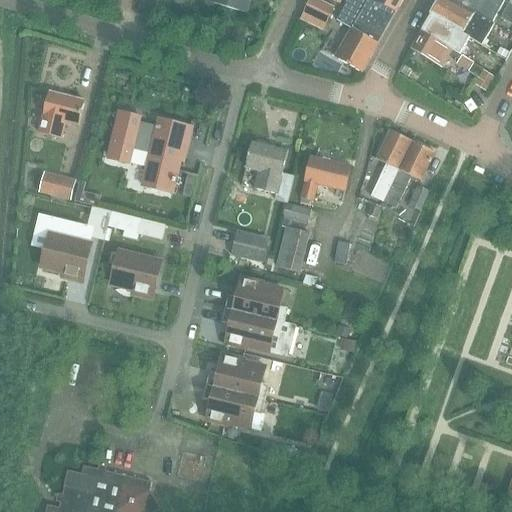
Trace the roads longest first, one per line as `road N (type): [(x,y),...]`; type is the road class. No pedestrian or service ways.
road 1 (residential): [(177,344),(242,70)]
road 2 (residential): [(242,70),(4,0)]
road 3 (residential): [(177,344),(29,308)]
